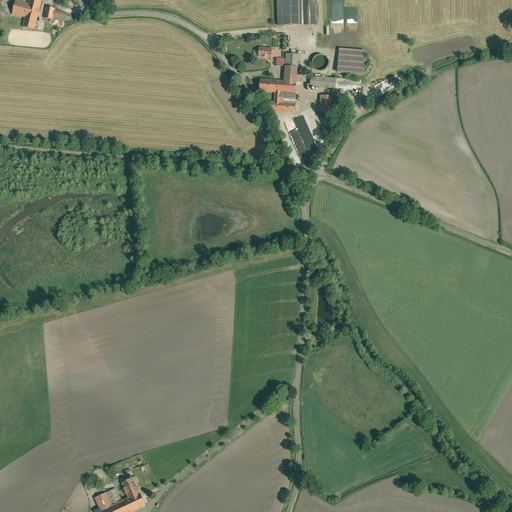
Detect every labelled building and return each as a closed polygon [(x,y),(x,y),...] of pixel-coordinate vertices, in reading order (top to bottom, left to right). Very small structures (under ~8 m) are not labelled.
[(34,32),(41,3),(29,0),(27,5),(14,2),(11,16),(24,20),(22,29),(34,32)] [(280,0),(281,26),(281,28),(314,28),(313,0),(280,0)] [(55,10),(45,8),(43,19),(52,21),(53,20),(64,23),(66,15),(54,12),(55,10)] [(272,48),(259,48),(259,58),(271,59),(272,48)] [(362,74),(364,50),(338,48),(336,72),(362,74)] [(284,67),(283,81),(260,80),(259,92),(268,93),(274,93),(273,102),(269,102),(266,102),(266,111),(271,111),(295,113),(295,103),(281,103),(281,94),(295,95),(295,91),(299,55),(286,54),(285,59),(284,67)] [(325,61),(324,59),(321,58),(318,57),(315,58),(312,60),(311,63),(311,66),(311,69),(314,71),(316,73),(319,73),(322,72),(325,70),(326,67),(326,64),(325,61)] [(284,67),(285,59),(277,59),(276,67),(284,67)] [(245,72),(246,78),(266,75),(265,70),(245,72)] [(308,79),(308,89),(359,92),(360,82),(334,80),(334,81),(308,79)] [(224,82),(218,86),(229,101),(235,97),(224,82)] [(332,98),(318,98),(318,113),(332,113),(332,109),(332,98)] [(102,511),(133,511),(148,505),(137,483),(140,481),(138,476),(123,483),(129,497),(122,500),(116,488),(95,498),(100,508),(102,511)]
